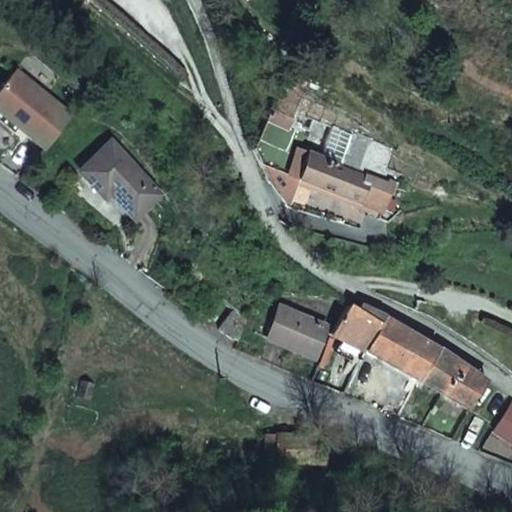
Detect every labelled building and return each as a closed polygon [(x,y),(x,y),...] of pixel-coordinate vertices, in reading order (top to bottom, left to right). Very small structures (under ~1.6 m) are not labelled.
[(0,96),(0,100),(11,110),(37,81),(24,69),(0,96)] [(37,81),(11,110),(23,121),(20,125),(47,150),(77,117),(37,81)] [(291,129),(295,119),(271,108),(266,119),(291,129)] [(291,129),(266,119),(254,145),(273,196),(283,200),(335,218),(351,224),(358,206),(378,214),(385,197),(378,194),(383,178),(370,172),(367,179),(307,154),(305,159),(294,153),(301,133),(291,129)] [(134,218),(159,196),(113,145),(82,171),(105,198),(111,193),(134,218)] [(335,218),(283,200),(289,210),(332,225),(335,218)] [(363,348),(379,323),(347,305),(334,335),(344,340),(339,351),(358,360),(363,348)] [(266,336),(314,355),(326,327),(278,308),(266,336)] [(485,420),(503,394),(384,316),(379,323),(363,348),(405,370),(485,420)] [(511,414),(499,438),(511,447),(511,414)] [(277,458),(277,436),(266,436),(266,458),(277,458)] [(277,463),(329,464),(329,437),(277,436),(277,458),(277,463)]
